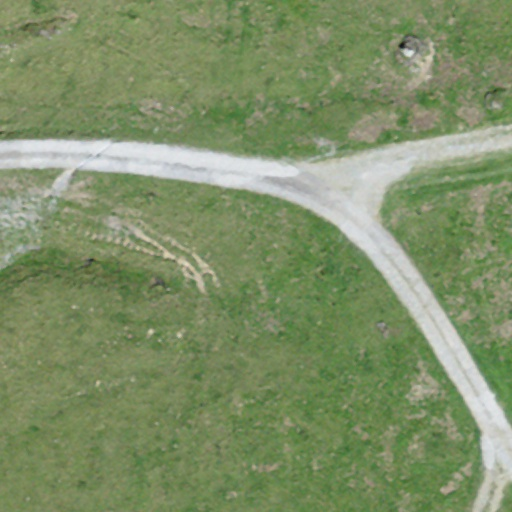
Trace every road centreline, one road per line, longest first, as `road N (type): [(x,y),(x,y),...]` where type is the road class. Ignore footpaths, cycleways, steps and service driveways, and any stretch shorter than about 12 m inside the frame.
road 1 (track): [(0,154),(333,175),(511,133)]
road 2 (track): [(511,450),(333,175)]
